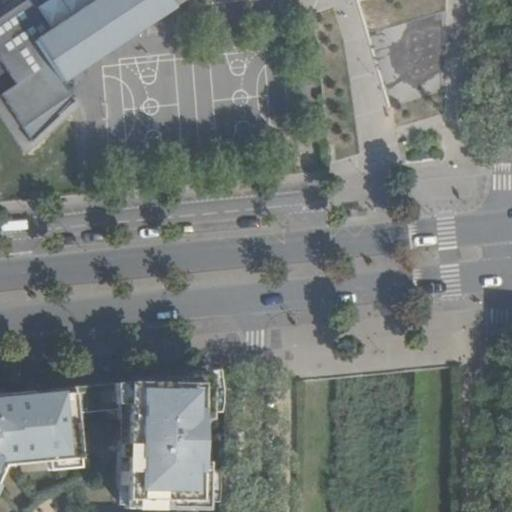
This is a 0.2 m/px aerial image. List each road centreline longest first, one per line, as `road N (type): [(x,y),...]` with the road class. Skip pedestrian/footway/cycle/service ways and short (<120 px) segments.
road 1 (primary): [(502,225),(0,273)]
road 2 (primary): [(0,320),(257,294)]
road 3 (primary): [(257,294),(502,271)]
road 4 (residential): [(497,511),(502,271)]
road 5 (residential): [(502,225),(506,0)]
road 6 (residential): [(257,294),(256,511)]
